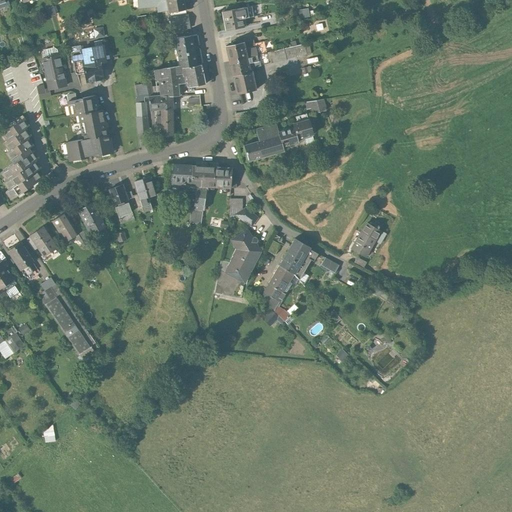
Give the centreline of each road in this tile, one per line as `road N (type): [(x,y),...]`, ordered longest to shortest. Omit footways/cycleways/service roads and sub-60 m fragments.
road 1 (residential): [(0,226),(63,183),(183,152),(212,134),(220,97),(203,0)]
road 2 (track): [(350,266),(402,289),(511,273)]
